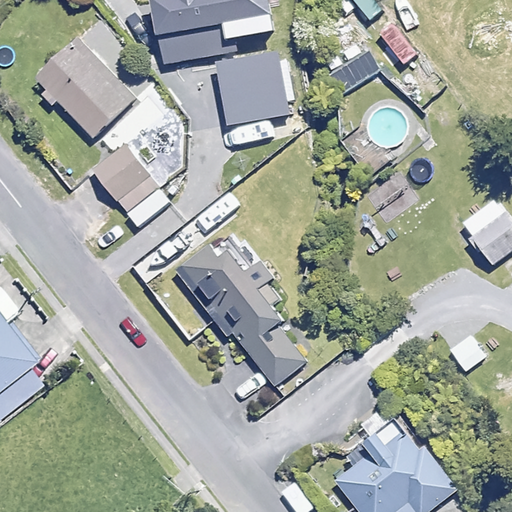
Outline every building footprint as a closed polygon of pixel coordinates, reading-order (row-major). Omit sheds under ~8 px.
[(166,0),(177,61),(236,50),(234,37),(276,30),(270,0),(166,0)] [(386,11),(378,0),(353,0),(370,23),(386,11)] [(137,98),(81,39),(40,78),(96,136),(137,98)] [(379,71),(357,42),(328,65),(350,94),(379,71)] [(289,114),(280,64),(234,72),(243,122),(289,114)] [(223,160),(201,133),(170,158),(180,171),(161,187),(127,145),(95,171),(126,211),(115,220),(128,236),(223,160)] [(511,250),(511,223),(504,214),(474,239),(495,265),(511,250)] [(221,259),(209,243),(180,265),(235,337),(275,388),(314,358),(265,294),(279,284),(262,261),(248,271),(232,250),(221,259)] [(0,318),(0,417),(41,385),(26,366),(34,360),(0,318)] [(487,356),(472,338),(452,354),(467,373),(487,356)] [(437,511),(465,490),(413,422),(386,443),(375,429),(349,449),(359,463),(337,480),(361,511),(437,511)]
